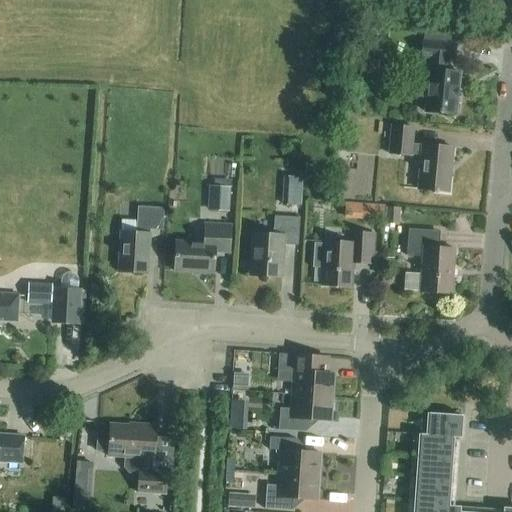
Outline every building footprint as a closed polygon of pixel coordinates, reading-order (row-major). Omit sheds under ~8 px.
[(423,33),(422,43),(420,58),(429,59),(428,71),(427,71),(423,113),(455,116),(459,74),(443,72),(444,60),(451,61),(453,46),(450,45),(450,35),(423,33)] [(377,77),(378,61),(360,60),(359,76),(377,77)] [(437,193),(448,194),(452,149),(421,146),(421,147),(411,146),(413,129),(390,127),(388,155),(410,157),(410,156),(420,157),(417,191),(433,192),(432,195),(436,195),(437,193)] [(283,204),(301,204),(302,176),(283,176),(283,204)] [(228,212),(230,188),(208,187),(207,211),(228,212)] [(169,202),(169,210),(176,211),(177,203),(169,202)] [(344,202),(344,217),(370,218),(371,203),(344,202)] [(149,231),(162,232),(163,210),(137,208),(136,234),(120,233),(118,273),(147,275),(150,235),(149,235),(149,231)] [(399,226),(400,210),(386,209),(385,220),(384,220),(384,226),(384,229),(394,230),(394,226),(399,226)] [(283,246),(298,247),(299,219),(274,217),(273,236),(252,235),(249,277),(281,279),(283,246)] [(215,254),(229,255),(231,227),(205,225),(203,244),(175,242),(174,272),(213,275),(215,254)] [(421,258),(420,276),(404,275),(403,292),(450,295),(453,250),(434,249),(435,232),(407,230),(406,257),(421,258)] [(324,246),(312,245),(310,269),(322,270),(321,287),(351,289),(352,264),(372,265),(374,236),(351,234),(351,244),(324,243),(324,246)] [(59,281),(59,290),(56,290),(54,324),(76,325),(78,291),(77,291),(77,282),(77,281),(76,278),(75,277),(74,276),(73,275),(71,274),(68,274),(67,274),(65,274),(63,275),(61,276),(60,278),(59,280),(59,281)] [(51,305),(51,285),(27,284),(26,304),(51,305)] [(0,321),(17,323),(18,295),(0,294),(0,321)] [(291,396),(332,399),(333,375),(325,374),(326,358),(278,355),(276,383),(292,384),(291,396)] [(290,410),(279,409),(278,431),(305,433),(306,421),(330,422),(332,399),(291,396),(290,410)] [(511,511),(511,509),(502,509),(502,511),(448,511),(453,439),(461,439),(462,417),(426,414),(425,436),(418,435),(412,511),(511,511)] [(246,432),(247,417),(230,416),(229,430),(246,432)] [(109,425),(109,430),(104,429),(97,436),(96,451),(108,452),(107,457),(124,458),(123,468),(128,473),(138,474),(137,493),(165,495),(166,473),(151,472),(152,460),(154,461),(156,427),(135,425),(134,427),(109,425)] [(0,462),(21,464),(23,438),(0,435),(0,462)] [(278,475),(318,478),(320,454),(296,452),(296,440),(269,438),(268,451),(279,451),(278,475)] [(73,505),(89,505),(90,461),(74,461),(73,505)] [(318,478),(278,475),(277,487),(266,486),(264,510),(291,511),(292,500),(316,501),(318,478)] [(227,505),(253,506),(253,493),(228,492),(227,505)]
